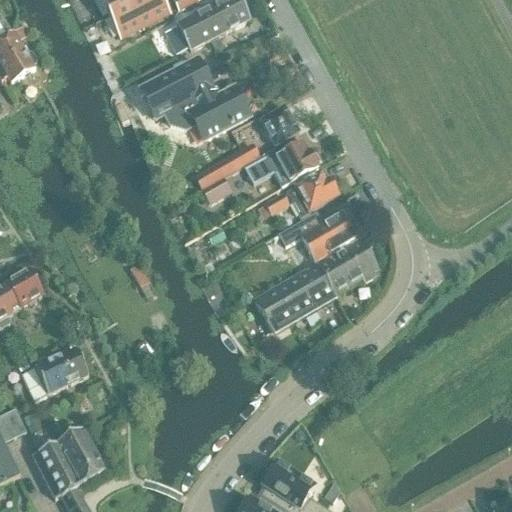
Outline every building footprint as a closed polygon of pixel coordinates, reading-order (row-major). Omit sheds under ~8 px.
[(97,0),(108,22),(149,0),(97,0)] [(158,0),(149,0),(108,22),(119,43),(168,18),(158,0)] [(178,16),(198,5),(194,0),(181,0),(174,3),(172,5),(178,16)] [(235,0),(231,0),(206,13),(220,39),(248,24),(235,0)] [(220,39),(206,13),(174,30),(188,56),(208,45),(216,41),(220,39)] [(0,83),(1,85),(7,82),(10,87),(36,72),(35,69),(37,68),(37,64),(33,56),(29,55),(27,57),(21,47),(15,37),(14,35),(11,37),(0,18),(0,83)] [(187,54),(175,32),(164,37),(176,59),(187,54)] [(216,41),(208,45),(214,57),(222,53),(216,41)] [(205,97),(191,71),(196,69),(195,67),(140,96),(140,97),(142,97),(156,123),(154,123),(154,125),(163,120),(169,131),(184,136),(195,130),(204,147),(247,124),(243,116),(244,113),(240,104),(236,103),(232,95),(218,103),(213,95),(210,96),(209,95),(205,97)] [(274,152),(297,138),(283,114),(259,127),(274,152)] [(266,164),(244,176),(253,191),(273,180),(280,193),(317,172),(316,171),(317,167),(313,159),(309,158),(303,147),(268,166),(266,164)] [(259,163),(252,150),(194,184),(201,197),(259,163)] [(324,185),(319,177),(283,197),(298,224),(308,218),(307,217),(336,200),(327,184),(324,185)] [(229,197),(223,187),(202,199),(208,209),(229,197)] [(288,213),(281,201),(263,211),(271,223),(288,213)] [(310,221),(277,240),(284,252),(283,253),(296,277),(357,241),(344,216),(316,232),(310,221)] [(315,269),(332,300),(360,284),(361,287),(375,279),(373,277),(377,275),(359,245),(315,269)] [(207,269),(200,274),(203,280),(211,276),(207,269)] [(312,311),(332,300),(315,269),(304,275),(304,274),(294,279),(252,303),(252,305),(270,335),(302,317),(312,311)] [(0,334),(8,330),(9,326),(6,322),(42,301),(26,275),(0,290),(0,334)] [(312,311),(302,317),(310,330),(320,325),(312,311)] [(75,356),(21,381),(33,407),(87,383),(75,356)] [(26,437),(14,414),(3,419),(15,442),(26,437)] [(0,442),(3,449),(15,442),(3,419),(0,421),(0,442)] [(82,435),(57,448),(79,492),(105,479),(82,435)] [(0,491),(19,482),(0,443),(0,491)] [(57,448),(31,462),(54,506),(60,503),(65,511),(79,511),(85,509),(77,494),(79,492),(57,448)] [(263,498),(260,502),(260,503),(274,511),(321,511),(307,502),(310,499),(313,494),(297,484),(299,481),(300,479),(291,473),(283,468),(282,469),(280,472),(278,471),(276,470),(270,480),(262,492),(261,492),(265,495),(263,498)] [(333,489),(323,503),(332,508),(338,498),(333,489)] [(274,511),(260,503),(255,510),(254,510),(250,507),(248,506),(243,511),(274,511)]
